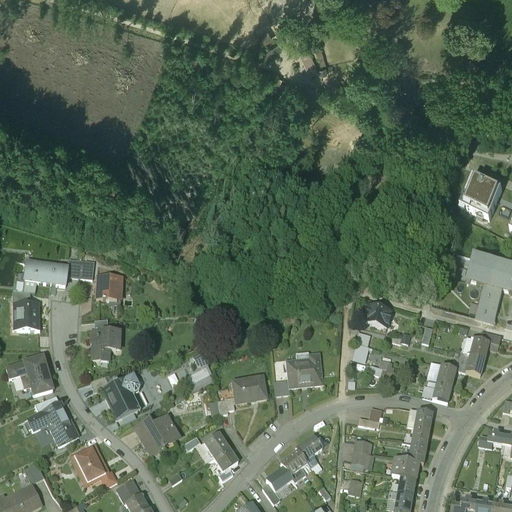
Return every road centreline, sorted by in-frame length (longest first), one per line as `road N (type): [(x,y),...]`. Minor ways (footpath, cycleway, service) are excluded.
road 1 (residential): [(469,418),(406,398),(340,402),(252,465)]
road 2 (track): [(193,274),(266,149),(290,91),(286,73)]
road 3 (track): [(193,274),(0,223)]
road 4 (residential): [(163,511),(131,459),(79,404),(58,354)]
